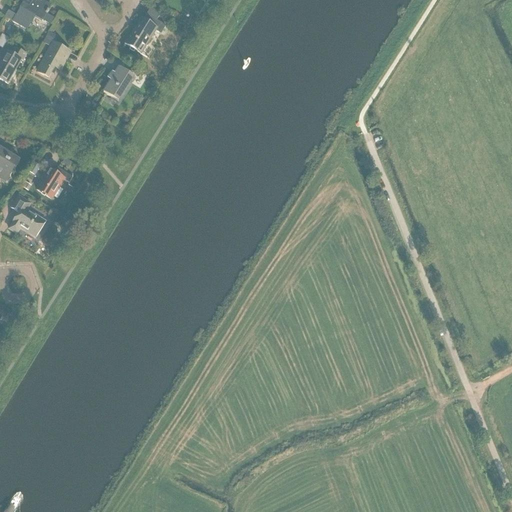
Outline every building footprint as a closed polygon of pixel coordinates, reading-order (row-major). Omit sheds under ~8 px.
[(16,16),(12,23),(26,31),(33,17),(41,21),(42,21),(49,25),(53,18),(46,14),(50,6),(38,0),(24,0),(20,9),(16,16)] [(164,37),(168,30),(145,15),(125,46),(140,55),(154,32),(164,37)] [(48,33),(43,43),(48,46),(54,36),(48,33)] [(60,71),(70,54),(53,45),(37,73),(48,79),(54,68),(60,71)] [(7,52),(5,51),(0,60),(0,80),(7,85),(21,60),(23,61),(26,56),(15,50),(12,55),(7,52)] [(134,78),(119,69),(115,75),(112,74),(107,80),(110,82),(103,94),(118,103),(134,78)] [(0,179),(7,183),(19,163),(0,150),(0,179)] [(34,163),(28,172),(34,176),(40,167),(34,163)] [(72,178),(57,169),(54,174),(48,170),(42,180),(43,180),(36,191),(51,200),(63,181),(69,184),(72,178)] [(25,183),(22,188),(27,191),(30,186),(25,183)] [(35,238),(44,223),(26,212),(30,205),(19,198),(12,209),(19,214),(9,230),(17,235),(20,229),(35,238)]
